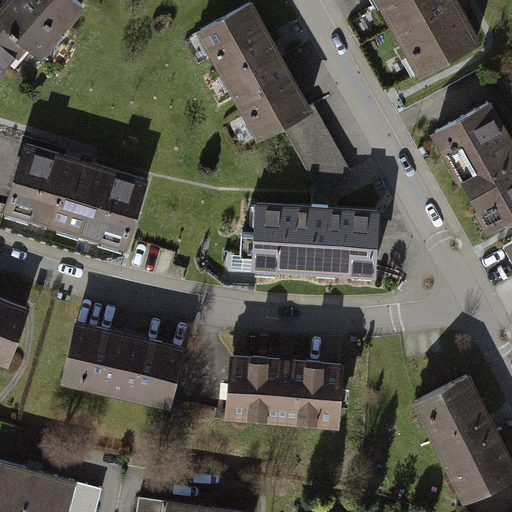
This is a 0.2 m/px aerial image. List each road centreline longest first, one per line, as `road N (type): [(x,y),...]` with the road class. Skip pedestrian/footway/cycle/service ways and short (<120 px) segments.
road 1 (residential): [(0,257),(59,281),(225,316),(349,322),(467,299)]
road 2 (residential): [(310,0),(467,299)]
